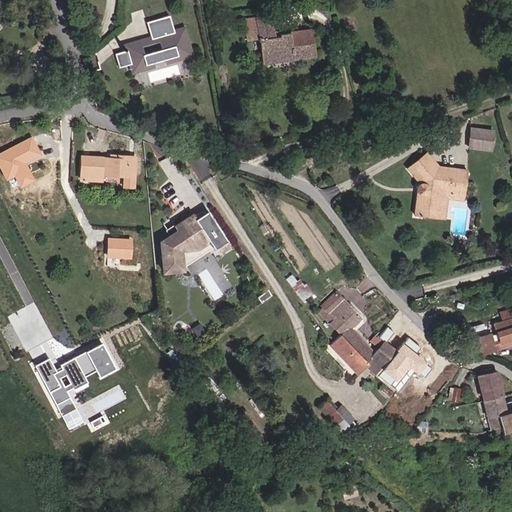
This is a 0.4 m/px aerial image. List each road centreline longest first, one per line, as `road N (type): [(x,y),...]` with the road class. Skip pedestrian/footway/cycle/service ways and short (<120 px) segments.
road 1 (residential): [(105,117),(287,182),(336,214),(400,297),(458,353),(511,369)]
road 2 (residential): [(53,0),(105,117)]
